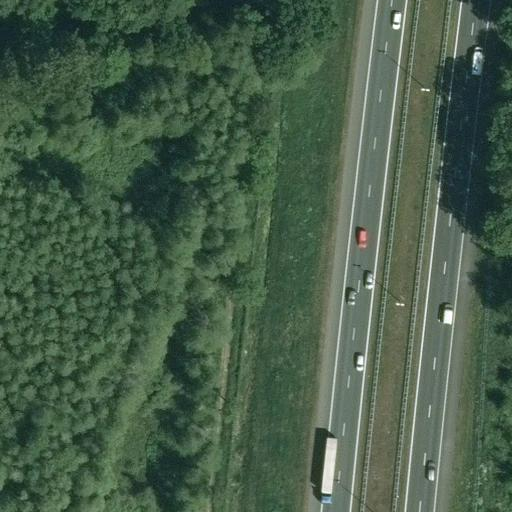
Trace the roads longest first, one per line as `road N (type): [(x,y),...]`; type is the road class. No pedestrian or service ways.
road 1 (track): [(208,511),(254,87),(251,49),(222,32),(43,33),(0,47)]
road 2 (motorway): [(391,0),(333,511)]
road 3 (motorway): [(421,511),(477,0)]
